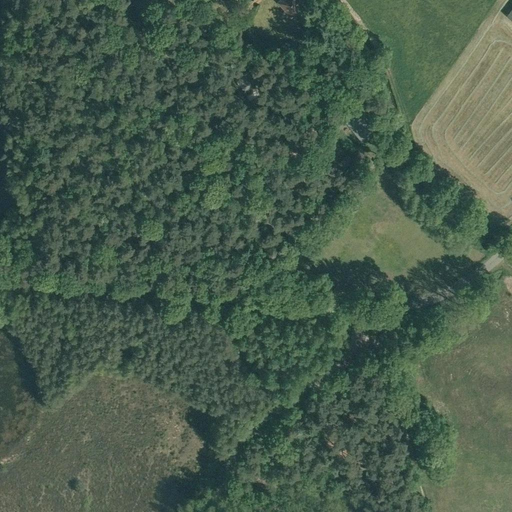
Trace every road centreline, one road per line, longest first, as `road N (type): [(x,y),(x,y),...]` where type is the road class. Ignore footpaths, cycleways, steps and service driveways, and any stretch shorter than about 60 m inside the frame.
road 1 (unclassified): [(356,308),(0,270)]
road 2 (unclassified): [(212,511),(247,436),(346,358),(356,308)]
road 3 (track): [(242,151),(189,178),(78,170),(49,124)]
road 4 (unclassified): [(356,308),(409,305),(454,289),(511,244)]
